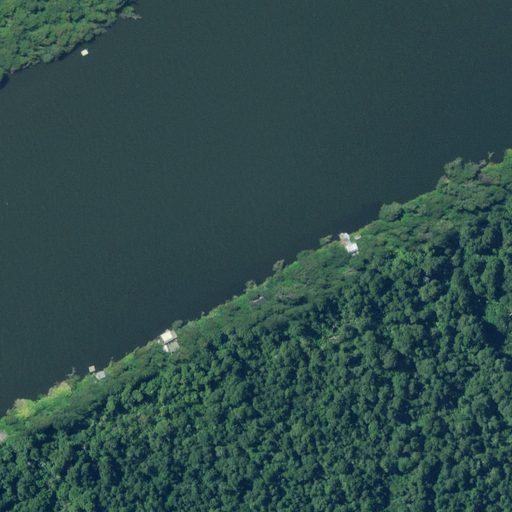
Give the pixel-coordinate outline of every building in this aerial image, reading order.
[(350,245),(344,234),(340,236),(346,248),(350,245)] [(350,248),(344,251),(348,259),(354,257),(350,248)] [(262,298),(254,303),(258,310),(266,306),(262,298)] [(173,340),(177,337),(173,329),(168,332),(168,331),(159,337),(163,342),(164,344),(169,342),(171,346),(168,348),(170,351),(180,345),(177,339),(174,341),(173,340)] [(40,397),(32,404),(35,408),(44,402),(40,397)] [(0,443),(10,436),(5,430),(0,433),(0,443)]
